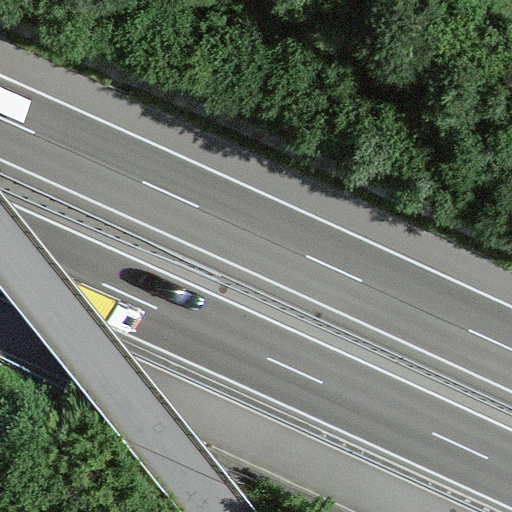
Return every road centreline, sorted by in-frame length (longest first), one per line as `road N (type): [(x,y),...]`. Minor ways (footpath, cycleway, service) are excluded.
road 1 (motorway): [(511,353),(0,124)]
road 2 (motorway): [(0,242),(511,462)]
road 3 (unclassified): [(216,511),(0,238)]
